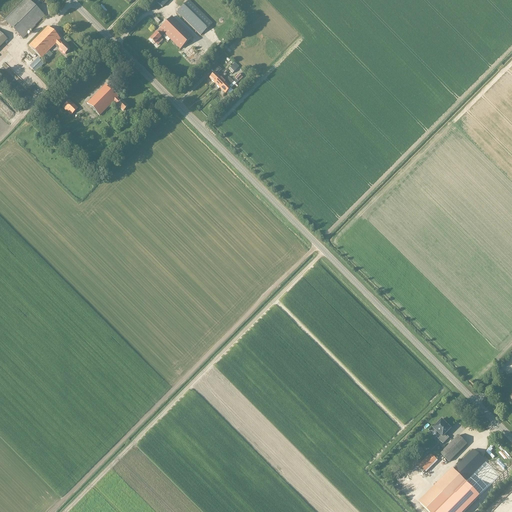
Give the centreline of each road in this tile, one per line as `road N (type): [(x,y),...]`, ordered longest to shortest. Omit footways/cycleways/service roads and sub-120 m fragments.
road 1 (tertiary): [(511,438),(70,0)]
road 2 (unknown): [(420,511),(417,492),(496,423)]
